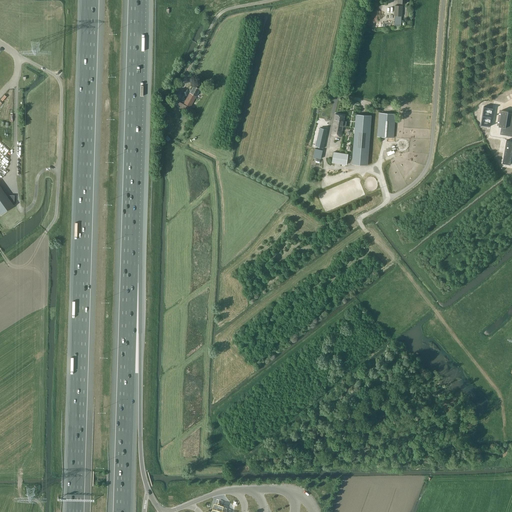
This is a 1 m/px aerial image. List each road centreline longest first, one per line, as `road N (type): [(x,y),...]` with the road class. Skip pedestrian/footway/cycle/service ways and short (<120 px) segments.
road 1 (motorway): [(90,0),(75,511)]
road 2 (track): [(507,478),(497,390),(359,221),(387,201)]
road 3 (motorway): [(129,266),(137,0)]
road 4 (motorway): [(122,511),(129,266)]
road 5 (unknown): [(353,0),(325,181),(378,165)]
road 6 (motorway): [(147,487),(129,266)]
road 7 (unclassified): [(20,59),(57,78),(59,168)]
